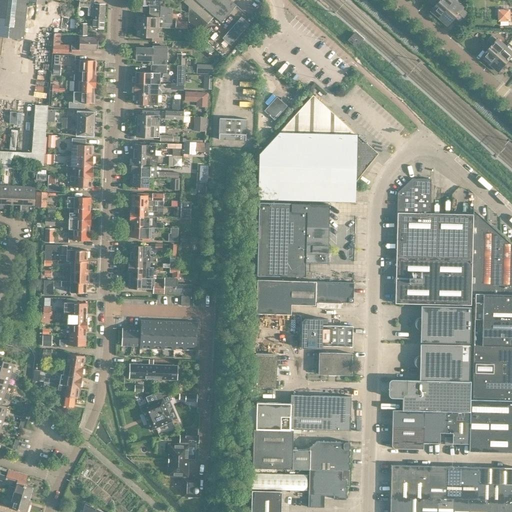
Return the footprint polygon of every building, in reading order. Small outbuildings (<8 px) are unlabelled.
[(43,5),(43,0),(0,0),(0,54),(2,38),(23,40),(27,3),(43,5)] [(92,21),(92,28),(102,28),(103,21),(104,5),(91,4),(91,0),(78,0),(78,8),(87,8),(87,16),(92,16),(92,21)] [(137,0),(137,5),(149,6),(148,14),(159,14),(159,0),(137,0)] [(180,0),(188,7),(187,26),(197,35),(214,17),(220,23),(236,6),(229,0),(180,0)] [(438,0),(433,7),(430,10),(431,11),(430,13),(431,13),(436,17),(437,16),(439,17),(453,1),(453,0),(438,0)] [(440,18),(438,20),(439,20),(444,25),(445,23),(447,25),(457,13),(462,18),(466,13),(461,9),(453,1),(439,17),(440,18)] [(509,10),(499,11),(499,21),(500,21),(508,20),(509,20),(509,10)] [(175,29),(186,30),(186,22),(175,21),(175,24),(162,24),(162,20),(160,18),(136,17),(136,24),(134,24),(134,27),(158,28),(175,29)] [(231,44),(250,25),(242,17),(222,37),(231,44)] [(86,36),(86,37),(94,37),(94,34),(86,33),(86,24),(78,24),(77,36),(86,36)] [(158,35),(158,28),(134,27),(134,30),(136,30),(135,37),(147,38),(147,41),(162,42),(162,38),(162,35),(158,35)] [(53,33),(52,45),(52,54),(68,55),(68,46),(59,45),(60,33),(53,33)] [(348,41),(355,47),(361,40),(354,34),(348,41)] [(493,45),(482,56),(484,57),(482,59),(483,59),(488,64),(489,62),(491,64),(505,48),(491,35),(487,40),(493,45)] [(78,45),(70,45),(70,50),(71,50),(79,50),(95,51),(96,38),(79,37),(78,45)] [(511,46),(509,44),(505,48),(491,64),(492,65),(491,66),(497,71),(498,70),(499,71),(510,60),(511,61),(511,46)] [(153,49),(135,48),(135,61),(152,61),(152,65),(167,65),(167,49),(156,49),(153,49)] [(74,71),(94,72),(95,61),(74,60),(74,65),(74,71)] [(134,83),(158,84),(158,79),(160,79),(161,66),(150,66),(150,73),(135,73),(134,83)] [(196,66),(196,75),(211,75),(211,67),(196,66)] [(94,75),(94,72),(74,71),(73,82),(95,83),(96,75),(94,75)] [(95,90),(95,83),(73,82),(73,93),(93,93),(94,89),(95,90)] [(158,84),(134,83),(133,83),(133,95),(134,95),(157,96),(158,84)] [(185,92),(184,102),(196,102),(196,107),(206,108),(207,93),(185,92)] [(93,104),(93,93),(73,93),(72,103),(68,103),(68,109),(82,109),(82,103),(93,104)] [(157,106),(157,96),(134,95),(134,105),(157,106)] [(355,183),(376,156),(356,138),(356,135),(329,110),(312,96),(258,155),(257,200),(345,202),(345,190),(354,191),(355,183)] [(267,107),(263,111),(266,114),(274,121),(286,107),(276,97),(276,98),(267,107)] [(136,115),(136,126),(164,127),(163,127),(163,125),(158,125),(158,121),(159,116),(159,111),(142,110),(142,116),(136,115)] [(9,123),(21,124),(22,112),(10,111),(9,123)] [(76,111),(75,124),(94,125),(94,112),(76,111)] [(183,120),(183,112),(164,111),(164,120),(183,120)] [(205,132),(206,118),(193,117),(193,132),(205,132)] [(218,134),(218,140),(245,141),(245,135),(246,120),(218,119),(218,134)] [(93,138),(94,125),(75,124),(75,137),(93,138)] [(136,126),(135,137),(153,138),(158,138),(158,133),(164,133),(164,127),(136,126)] [(70,156),(75,156),(93,157),(93,147),(92,147),(92,145),(85,145),(85,139),(71,139),(71,145),(70,145),(70,156)] [(132,145),(132,156),(153,156),(154,156),(156,156),(160,156),(160,151),(160,149),(166,149),(166,144),(146,143),(146,145),(132,145)] [(195,155),(195,145),(185,144),(184,155),(195,155)] [(70,162),(66,161),(66,167),(92,167),(93,157),(75,156),(70,156),(70,162)] [(131,159),(130,166),(149,167),(155,167),(156,156),(154,156),(153,156),(132,156),(132,159),(131,159)] [(170,157),(169,167),(181,167),(181,157),(170,157)] [(199,183),(207,184),(208,166),(200,165),(199,183)] [(130,166),(130,174),(131,174),(131,177),(152,178),(157,178),(157,179),(170,179),(178,179),(178,173),(155,172),(155,167),(149,167),(130,166)] [(65,177),(69,177),(92,177),(92,167),(66,167),(65,177)] [(35,180),(45,181),(45,171),(37,171),(37,174),(36,174),(35,180)] [(61,192),(62,185),(54,185),(54,176),(48,176),(47,192),(61,192)] [(92,178),(92,177),(69,177),(69,188),(90,189),(90,188),(92,188),(92,181),(91,181),(91,178),(92,178)] [(152,178),(131,177),(131,188),(152,188),(152,178)] [(178,179),(170,179),(169,190),(178,191),(179,179),(178,179)] [(471,262),(472,215),(429,214),(430,180),(411,179),(397,193),(395,260),(471,262)] [(12,186),(1,186),(0,208),(0,211),(2,212),(3,204),(11,205),(12,186)] [(12,186),(11,205),(19,205),(19,213),(22,213),(23,187),(12,186)] [(23,187),(22,213),(24,213),(24,206),(33,206),(34,187),(23,187)] [(36,192),(35,207),(46,208),(46,192),(36,192)] [(131,195),(130,206),(163,207),(163,200),(163,194),(151,194),(151,196),(131,195)] [(66,202),(66,208),(69,208),(89,209),(90,198),(69,198),(66,197),(66,202)] [(181,208),(181,218),(189,218),(190,202),(181,202),(181,208)] [(258,203),(257,248),(324,249),(324,246),(328,246),(328,241),(326,241),(327,226),(328,227),(329,205),(291,204),(258,203)] [(129,217),(151,218),(153,218),(156,218),(156,217),(157,217),(157,212),(162,212),(163,207),(130,206),(130,209),(129,209),(129,217)] [(68,213),(68,219),(72,219),(90,220),(90,213),(89,213),(89,209),(69,208),(68,213)] [(477,294),(511,294),(511,246),(472,211),(472,215),(471,262),(470,294),(477,294)] [(156,218),(153,218),(151,218),(129,217),(129,224),(130,224),(130,227),(147,228),(153,228),(156,228),(156,229),(162,229),(162,223),(156,223),(156,218)] [(54,227),(54,218),(44,218),(44,226),(54,227)] [(68,225),(68,230),(88,230),(89,227),(90,227),(90,220),(72,219),(68,219),(68,225)] [(130,227),(129,238),(141,239),(150,239),(150,234),(153,234),(153,228),(147,228),(130,227)] [(57,243),(57,237),(53,237),(53,229),(44,229),(44,243),(57,243)] [(88,241),(88,230),(68,230),(67,240),(88,241)] [(50,261),(51,252),(58,252),(59,246),(44,246),(44,261),(50,261)] [(150,247),(129,246),(129,256),(149,257),(150,247)] [(323,254),(324,249),(257,248),(256,276),(305,277),(305,263),(325,264),(325,254),(323,254)] [(59,261),(70,262),(87,262),(87,261),(86,261),(87,251),(66,251),(66,256),(59,256),(59,261)] [(155,257),(149,257),(129,256),(129,260),(127,260),(127,267),(149,268),(149,262),(155,262),(155,257)] [(471,262),(395,260),(394,304),(470,306),(470,294),(471,262)] [(87,272),(87,262),(70,262),(70,267),(62,267),(62,272),(87,272)] [(153,268),(149,268),(127,267),(127,274),(128,274),(128,278),(150,279),(153,279),(153,268)] [(169,269),(169,274),(171,274),(171,279),(176,279),(177,279),(178,279),(178,269),(174,269),(169,269)] [(87,282),(87,272),(62,272),(62,276),(70,277),(69,282),(87,282)] [(128,278),(128,289),(150,289),(152,289),(153,284),(153,279),(150,279),(128,278)] [(152,289),(152,294),(176,295),(176,286),(177,279),(176,279),(171,279),(164,279),(164,284),(153,284),(152,289)] [(315,282),(256,280),(255,319),(289,320),(289,315),(290,315),(290,305),(314,306),(314,302),(315,282)] [(52,296),(53,281),(43,281),(43,296),(52,296)] [(87,282),(69,282),(60,282),(60,287),(69,287),(69,293),(85,294),(86,284),(87,284),(87,282)] [(315,282),(314,302),(352,303),(353,283),(315,282)] [(176,286),(176,295),(190,296),(191,286),(176,286)] [(476,320),(511,320),(511,294),(477,294),(476,320)] [(63,303),(63,314),(86,315),(86,304),(75,303),(75,299),(65,298),(64,303),(63,303)] [(420,331),(419,343),(469,344),(470,308),(420,307),(420,319),(416,320),(414,326),(420,331)] [(86,315),(63,314),(63,318),(66,319),(66,324),(87,325),(87,318),(85,318),(86,315)] [(255,319),(255,325),(255,340),(255,347),(288,348),(288,341),(289,341),(289,320),(255,319)] [(476,346),(511,346),(511,320),(476,320),(476,346)] [(140,321),(140,329),(139,347),(139,348),(151,349),(152,321),(140,321)] [(162,349),(163,321),(152,321),(151,349),(162,349)] [(173,350),(174,322),(163,321),(162,349),(173,350)] [(174,322),(173,350),(183,350),(185,322),(174,322)] [(185,322),(183,350),(195,351),(196,323),(185,322)] [(86,333),(87,325),(66,324),(66,330),(61,330),(61,335),(68,335),(85,336),(85,333),(86,333)] [(352,327),(321,326),(321,346),(352,347),(352,327)] [(130,346),(131,329),(122,329),(121,346),(130,346)] [(130,346),(139,347),(140,329),(131,329),(130,346)] [(48,335),(42,334),(41,346),(48,347),(48,342),(53,342),(54,335),(48,335)] [(84,347),(85,336),(68,335),(68,341),(64,341),(64,340),(59,340),(58,347),(64,347),(64,346),(84,347)] [(419,357),(415,358),(414,363),(469,364),(469,346),(419,345),(419,357)] [(511,400),(511,346),(476,346),(473,346),(473,373),(472,400),(511,400)] [(335,354),(318,353),(318,375),(334,375),(335,354)] [(66,360),(62,359),(62,363),(82,367),(83,357),(67,354),(66,360)] [(254,371),(276,372),(276,355),(255,354),(254,371)] [(335,354),(334,375),(351,376),(351,354),(335,354)] [(0,372),(17,378),(18,376),(11,374),(13,365),(0,361),(0,372)] [(83,367),(82,367),(62,363),(60,375),(81,378),(83,367)] [(418,381),(468,382),(469,364),(414,363),(413,364),(418,369),(418,381)] [(129,364),(128,378),(152,379),(153,365),(148,365),(129,364)] [(153,365),(152,379),(176,380),(177,366),(153,365)] [(254,371),(253,387),(275,388),(276,372),(254,371)] [(16,381),(17,378),(0,372),(0,384),(7,386),(9,378),(16,381)] [(81,378),(60,375),(56,374),(55,379),(59,379),(58,385),(62,385),(80,388),(81,378)] [(388,382),(388,383),(388,395),(388,396),(388,397),(389,397),(389,398),(390,398),(391,398),(402,399),(401,411),(424,411),(446,412),(469,412),(469,400),(470,382),(468,382),(418,381),(390,380),(389,381),(388,382)] [(80,388),(62,385),(58,385),(48,383),(43,382),(42,388),(57,390),(61,390),(60,396),(64,397),(63,403),(73,405),(74,399),(76,399),(78,389),(79,389),(80,388)] [(5,394),(7,386),(0,384),(0,395),(11,399),(12,397),(5,394)] [(148,404),(140,408),(150,430),(151,430),(171,421),(163,403),(168,401),(170,400),(170,399),(168,394),(155,393),(145,393),(147,397),(146,397),(149,404),(148,404)] [(0,395),(0,406),(7,409),(7,408),(1,406),(3,399),(10,401),(11,399),(0,395)] [(350,417),(351,397),(290,396),(290,404),(256,403),(255,429),(292,430),(349,431),(350,417),(351,417),(350,417)] [(511,400),(472,400),(469,400),(469,412),(469,418),(471,418),(511,418),(511,400)] [(424,411),(401,411),(392,411),(391,427),(423,427),(424,411)] [(424,411),(423,427),(423,443),(439,444),(439,433),(445,434),(446,412),(424,411)] [(446,412),(445,434),(452,434),(452,444),(468,445),(469,418),(469,412),(446,412)] [(511,418),(471,418),(469,418),(468,445),(468,452),(511,453),(511,418)] [(423,427),(391,427),(391,446),(393,449),(423,450),(423,443),(423,427)] [(168,444),(167,460),(187,461),(188,443),(198,443),(198,436),(197,436),(197,429),(185,432),(185,435),(179,435),(179,444),(168,444)] [(251,468),(276,469),(291,469),(292,450),(292,430),(255,429),(252,429),(251,468)] [(309,450),(292,450),(291,469),(308,470),(341,471),(341,470),(347,471),(347,470),(348,469),(348,465),(347,464),(347,463),(349,462),(349,458),(347,457),(347,456),(349,455),(349,451),(348,450),(349,448),(349,444),(348,443),(343,443),(342,444),(340,442),(316,442),(309,448),(309,450)] [(187,479),(187,461),(167,460),(167,476),(183,477),(182,497),(198,497),(199,479),(187,479)] [(446,467),(390,465),(390,498),(420,499),(436,499),(445,499),(446,467)] [(461,500),(462,467),(446,467),(445,499),(452,500),(461,500)] [(485,500),(511,500),(511,484),(477,484),(478,467),(462,467),(461,500),(469,500),(481,500),(485,500)] [(477,484),(511,484),(511,468),(478,467),(477,484)] [(251,490),(306,491),(306,475),(275,475),(276,469),(251,468),(251,490)] [(6,477),(15,479),(17,480),(19,473),(8,470),(6,477)] [(348,471),(341,471),(308,470),(307,508),(323,508),(323,495),(333,496),(332,500),(345,500),(345,487),(348,487),(348,471)] [(8,486),(6,494),(28,500),(32,488),(15,484),(14,488),(8,486)] [(250,511),(280,511),(281,492),(251,491),(250,511)] [(28,500),(6,494),(5,499),(10,501),(8,508),(21,511),(26,511),(29,506),(27,505),(28,500)] [(419,511),(420,499),(390,498),(389,511),(419,511)] [(420,499),(419,511),(435,511),(436,499),(420,499)] [(436,499),(435,511),(451,511),(452,500),(445,499),(436,499)] [(452,500),(451,511),(468,511),(469,500),(461,500),(452,500)] [(469,500),(468,511),(484,511),(485,500),(481,500),(469,500)] [(511,511),(511,500),(485,500),(484,511),(511,511)] [(100,511),(81,503),(78,511),(100,511)]
